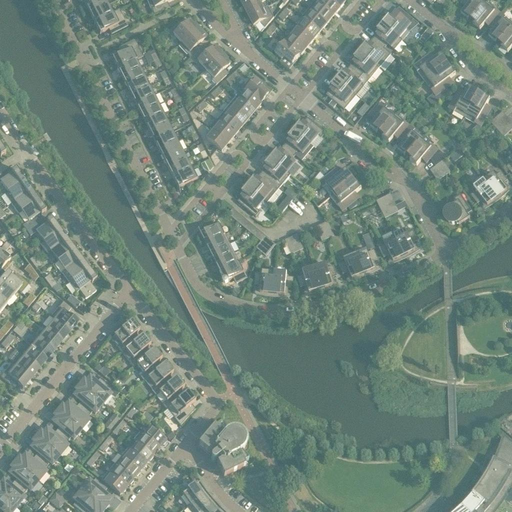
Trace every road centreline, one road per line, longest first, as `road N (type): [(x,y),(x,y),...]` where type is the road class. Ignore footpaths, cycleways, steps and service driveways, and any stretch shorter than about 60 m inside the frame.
road 1 (residential): [(179,250),(203,290),(271,315),(342,304),(447,259)]
road 2 (residential): [(54,0),(170,232)]
road 3 (residential): [(132,292),(0,109)]
road 4 (residential): [(0,451),(132,292)]
road 5 (residential): [(185,445),(217,399),(132,292)]
road 6 (residential): [(289,87),(255,139),(267,140),(302,96)]
road 7 (residential): [(302,96),(337,55),(333,45),(289,87)]
